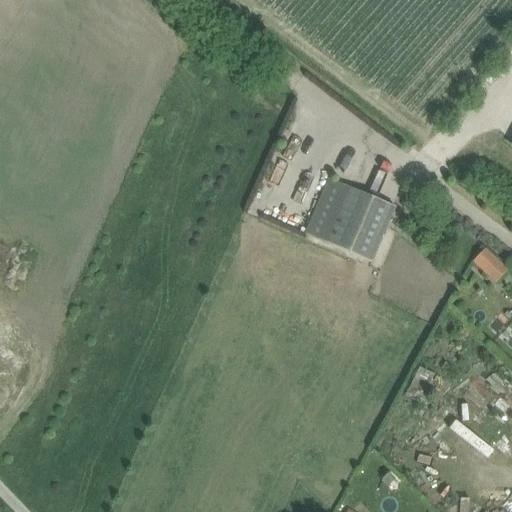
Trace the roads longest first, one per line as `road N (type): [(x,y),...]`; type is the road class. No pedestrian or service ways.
road 1 (unclassified): [(300,83),(511,242)]
road 2 (track): [(300,83),(187,0)]
